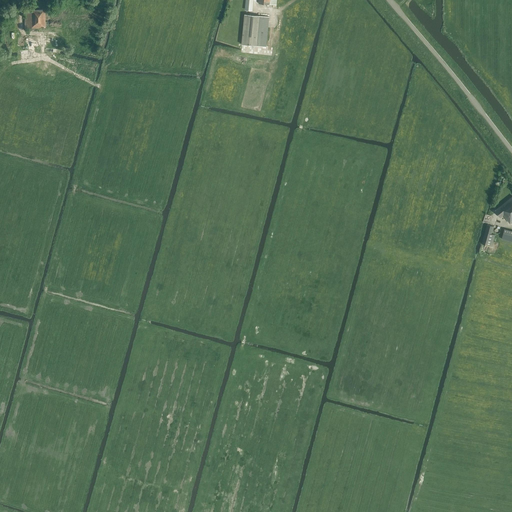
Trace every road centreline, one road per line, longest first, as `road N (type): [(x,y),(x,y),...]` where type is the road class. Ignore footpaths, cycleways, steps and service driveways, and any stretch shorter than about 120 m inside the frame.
road 1 (track): [(98,86),(17,400)]
road 2 (unclassified): [(511,150),(390,0)]
road 3 (track): [(104,66),(98,86),(42,57),(42,36),(22,31),(20,0)]
